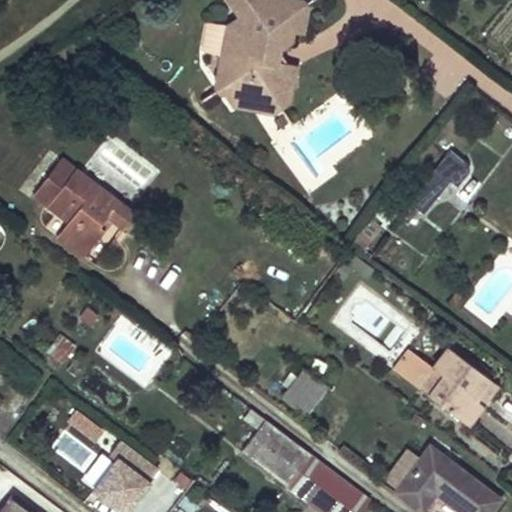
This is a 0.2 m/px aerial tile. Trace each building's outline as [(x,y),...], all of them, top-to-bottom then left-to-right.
[(232,0),(247,24),(235,31),(242,43),(237,56),(227,62),(231,68),(237,80),(225,87),(235,107),(250,99),(276,102),(279,83),(297,85),(298,71),(286,70),(277,57),(290,47),(295,35),(308,39),(315,20),(304,1),(298,1),(285,0),(232,0)] [(242,43),(235,31),(229,31),(222,58),(227,62),(237,56),(242,43)] [(298,71),(308,39),(295,35),(290,47),(277,57),(286,70),(298,71)] [(218,74),(225,87),(237,80),(231,68),(218,74)] [(293,114),(297,85),(279,83),(276,102),(250,99),(235,107),(248,108),(293,114)] [(444,154),(397,213),(408,222),(420,206),(424,209),(459,166),(444,154)] [(127,230),(137,218),(63,161),(35,198),(68,224),(59,235),(89,258),(110,230),(105,226),(111,217),(127,230)] [(441,380),(428,398),(472,430),(485,413),(476,406),(492,383),(448,350),(433,370),(431,373),(441,380)] [(396,374),(428,398),(441,380),(431,373),(433,370),(411,354),(396,374)] [(305,417),(328,387),(301,367),(278,398),(305,417)] [(502,390),(492,383),(476,406),(485,413),(502,390)] [(356,511),(368,496),(265,419),(240,451),(320,511),(356,511)] [(100,452),(78,483),(120,511),(129,511),(160,467),(119,439),(107,456),(100,452)] [(396,493),(418,510),(433,490),(461,511),(486,511),(497,498),(431,447),(396,493)] [(191,511),(197,501),(180,492),(169,511),(191,511)] [(0,511),(31,511),(8,495),(0,505),(0,511)]
